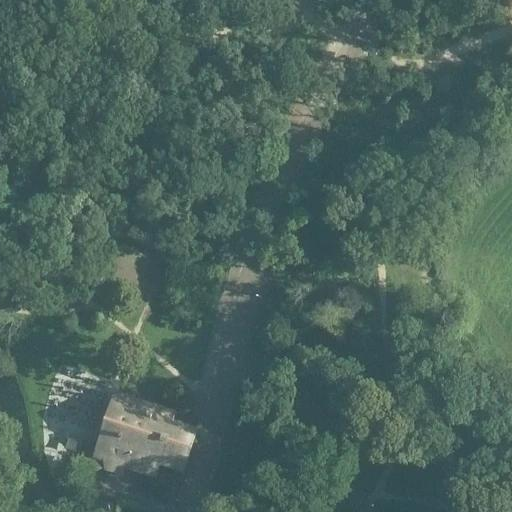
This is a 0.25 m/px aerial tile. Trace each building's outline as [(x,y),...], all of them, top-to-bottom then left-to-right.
[(136,217),(136,218),(126,241),(149,251),(159,227),(154,225),(158,217),(147,212),(143,220),(136,217)] [(84,423),(96,389),(57,376),(46,410),(84,423)] [(173,419),(121,402),(102,460),(105,471),(122,476),(125,468),(149,475),(153,462),(159,464),(160,459),(177,464),(185,440),(168,435),(173,419)] [(86,482),(85,482),(75,479),(67,500),(78,504),(86,482)] [(114,511),(116,504),(91,499),(89,510),(95,511),(114,511)]
